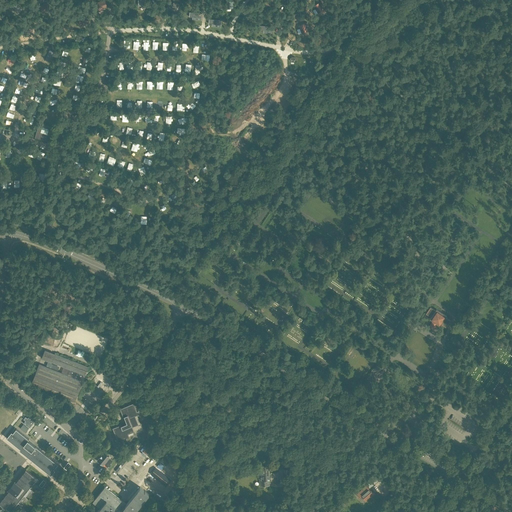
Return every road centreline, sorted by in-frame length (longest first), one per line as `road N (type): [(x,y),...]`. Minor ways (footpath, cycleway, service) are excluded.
road 1 (secondary): [(511,506),(182,307)]
road 2 (secondary): [(182,307),(9,231)]
road 3 (unknown): [(235,254),(215,285),(247,306),(273,321),(294,291)]
